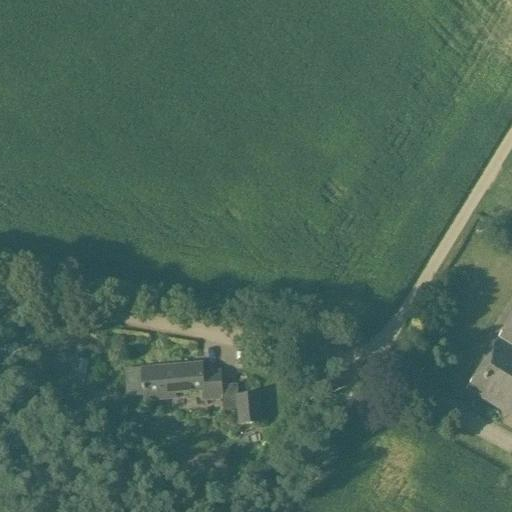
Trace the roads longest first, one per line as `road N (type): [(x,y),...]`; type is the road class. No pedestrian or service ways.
road 1 (unclassified): [(371,366),(0,293)]
road 2 (unclassified): [(371,366),(511,136)]
